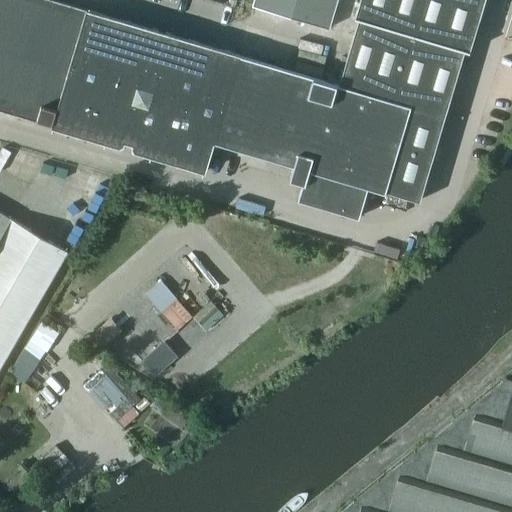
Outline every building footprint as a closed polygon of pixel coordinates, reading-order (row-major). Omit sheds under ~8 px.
[(0,0),(0,110),(22,117),(28,96),(57,104),(86,9),(54,0),(0,0)] [(239,54),(213,141),(293,165),(289,178),(302,182),(297,199),(358,217),(366,187),(384,192),(384,191),(416,200),(461,49),(468,51),(483,0),(359,0),(354,17),(358,18),(338,84),(240,55),(240,54),(239,54)] [(328,28),(336,0),(252,0),(251,5),(328,28)] [(28,96),(22,117),(119,147),(120,147),(121,147),(122,146),(123,146),(123,145),(124,142),(132,144),(131,147),(131,148),(131,149),(132,150),(132,151),(133,151),(204,172),(213,141),(239,54),(113,17),(86,9),(57,104),(28,96)] [(0,212),(0,238),(11,219),(0,212)] [(0,363),(66,251),(11,219),(0,238),(0,363)] [(103,344),(121,330),(111,317),(93,332),(103,344)] [(163,339),(139,360),(154,377),(178,356),(163,339)] [(511,511),(511,381),(506,380),(339,511),(511,511)] [(55,479),(71,463),(53,444),(37,460),(55,479)]
